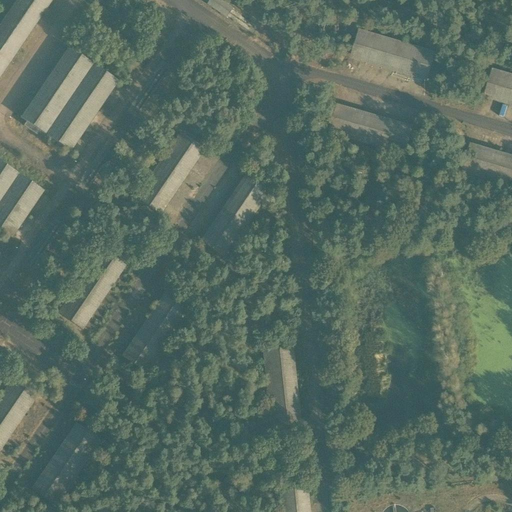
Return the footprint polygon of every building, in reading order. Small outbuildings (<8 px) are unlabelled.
[(0,78),(53,0),(17,0),(0,25),(0,78)] [(225,0),(214,0),(211,6),(231,19),(238,9),(225,0)] [(431,80),(438,51),(362,31),(354,60),(431,80)] [(68,48),(20,118),(27,122),(24,127),(37,136),(40,132),(71,152),(119,82),(68,48)] [(483,98),(511,105),(511,74),(491,69),(483,98)] [(343,136),(412,153),(419,125),(342,106),(337,127),(345,129),(343,136)] [(181,216),(216,152),(180,133),(143,202),(169,216),(172,211),(181,216)] [(511,181),(511,154),(474,143),(470,156),(481,160),(478,171),(511,181)] [(0,161),(0,230),(12,239),(44,192),(0,161)] [(229,259),(270,190),(245,175),(204,244),(229,259)] [(166,291),(125,359),(149,373),(190,306),(166,291)] [(0,456),(16,431),(9,427),(31,390),(14,380),(0,403),(0,456)] [(78,423),(35,491),(60,506),(102,439),(78,423)] [(279,490),(280,511),(302,511),(302,510),(312,509),(310,487),(279,490)]
